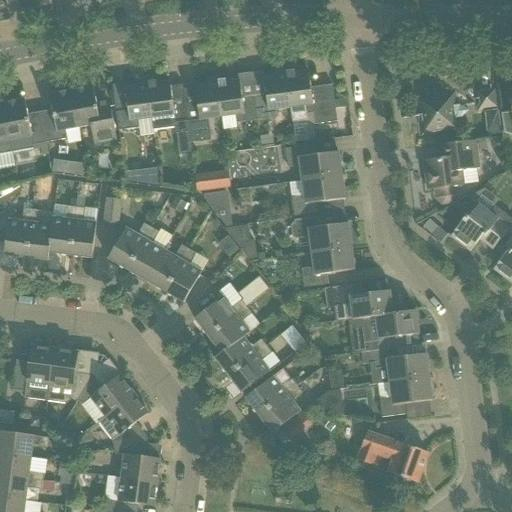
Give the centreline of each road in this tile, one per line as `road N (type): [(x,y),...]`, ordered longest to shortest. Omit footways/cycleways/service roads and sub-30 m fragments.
road 1 (residential): [(474,488),(467,318),(386,247),(360,21)]
road 2 (tertiary): [(0,62),(99,36),(360,21)]
road 3 (residential): [(185,511),(188,418),(158,368),(111,327),(0,316)]
road 4 (tertiary): [(360,21),(511,25)]
